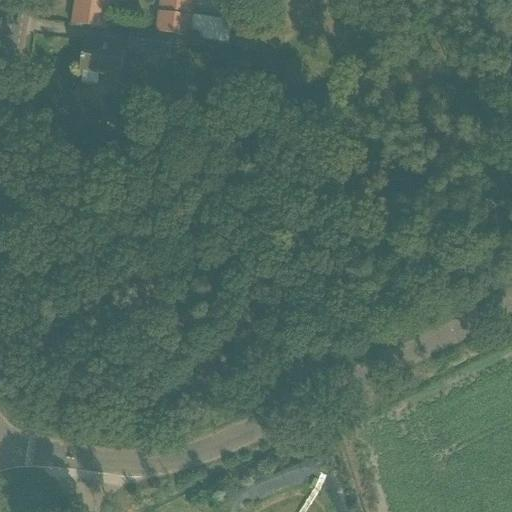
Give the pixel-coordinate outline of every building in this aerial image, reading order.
[(76,0),(73,25),(105,30),(109,0),(76,0)] [(160,0),(156,33),(132,29),(132,31),(156,34),(174,37),(188,39),(188,38),(229,44),(232,24),(191,18),(193,0),(160,0)] [(170,61),(171,52),(174,37),(156,34),(152,58),(170,61)] [(107,81),(117,83),(123,51),(84,45),(80,72),(83,73),(82,85),(98,87),(100,75),(107,77),(107,81)] [(226,74),(236,75),(249,77),(252,58),(239,56),(228,55),(226,74)] [(55,142),(53,152),(70,155),(72,145),(55,142)]
